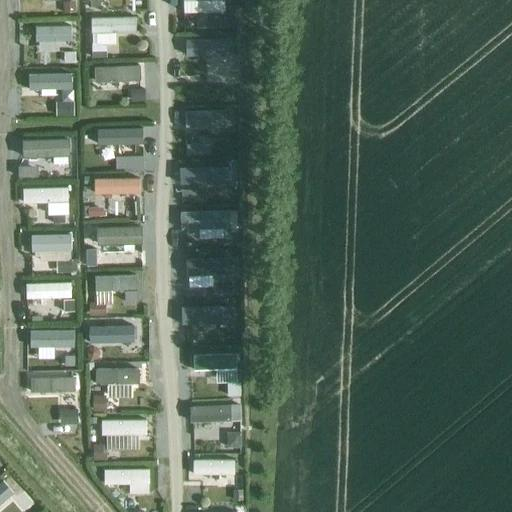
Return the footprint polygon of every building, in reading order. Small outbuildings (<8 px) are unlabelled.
[(104,8),(102,0),(89,0),(90,9),(104,8)] [(129,10),(129,0),(104,0),(105,10),(129,10)] [(224,10),(223,0),(182,0),(183,11),(224,10)] [(221,13),(220,26),(235,27),(236,14),(221,13)] [(117,49),(117,32),(137,32),(137,16),(93,16),(93,49),(117,49)] [(36,53),(59,53),(59,45),(74,45),(74,25),(36,25),(36,53)] [(232,52),(232,38),(192,38),(192,52),(232,52)] [(63,63),(75,64),(77,50),(65,49),(63,63)] [(223,61),(207,62),(207,84),(224,84),(223,61)] [(141,64),(95,65),(96,87),(142,85),(141,64)] [(24,72),(24,90),(70,90),(70,73),(24,72)] [(128,86),(129,101),(146,101),(146,86),(128,86)] [(55,114),(75,114),(75,102),(55,102),(55,114)] [(226,110),(185,110),(185,127),(226,127),(226,110)] [(143,128),(98,128),(98,152),(88,152),(88,167),(101,167),(101,160),(135,160),(134,144),(143,144),(143,128)] [(209,154),(210,139),(188,137),(187,153),(209,154)] [(46,161),(70,160),(69,138),(26,139),(26,156),(32,156),(32,174),(46,174),(46,161)] [(232,186),(233,165),(187,162),(186,178),(212,180),(212,185),(232,186)] [(96,193),(141,193),(141,177),(96,176),(96,193)] [(73,223),(72,180),(24,181),(24,204),(50,204),(50,223),(73,223)] [(193,186),(194,200),(207,199),(205,185),(193,186)] [(181,208),(181,228),(232,228),(232,208),(181,208)] [(137,225),(100,225),(101,244),(138,243),(137,225)] [(55,256),(74,256),(74,234),(31,234),(31,269),(55,270),(55,256)] [(225,271),(242,271),(242,257),(187,257),(187,281),(225,281),(225,271)] [(97,300),(120,299),(120,303),(139,303),(138,273),(96,274),(97,300)] [(29,278),(29,316),(57,316),(57,299),(73,299),(73,278),(29,278)] [(239,322),(239,305),(184,305),(184,322),(239,322)] [(106,318),(107,307),(90,306),(90,317),(106,318)] [(102,350),(144,350),(144,322),(102,322),(102,350)] [(32,328),(32,346),(60,346),(60,364),(75,364),(75,328),(32,328)] [(240,350),(187,351),(188,367),(227,367),(227,380),(240,379),(240,350)] [(96,366),(96,380),(108,380),(108,396),(131,395),(131,381),(141,381),(141,366),(96,366)] [(77,376),(31,373),(30,391),(76,394),(77,376)] [(94,411),(107,410),(106,393),(93,393),(94,411)] [(195,417),(194,439),(223,441),(224,417),(241,418),(242,404),(191,402),(190,417),(195,417)] [(60,421),(78,421),(77,406),(60,407),(60,421)] [(103,434),(149,433),(148,417),(102,418),(103,434)] [(76,432),(76,423),(56,423),(56,432),(76,432)] [(241,446),(241,428),(225,429),(226,447),(241,446)] [(109,435),(109,448),(138,447),(137,434),(109,435)] [(93,443),(94,458),(108,456),(107,442),(93,443)] [(194,475),(236,475),(236,457),(194,457),(194,475)] [(106,466),(105,482),(152,484),(152,468),(106,466)] [(9,475),(0,482),(0,506),(21,489),(9,475)]
